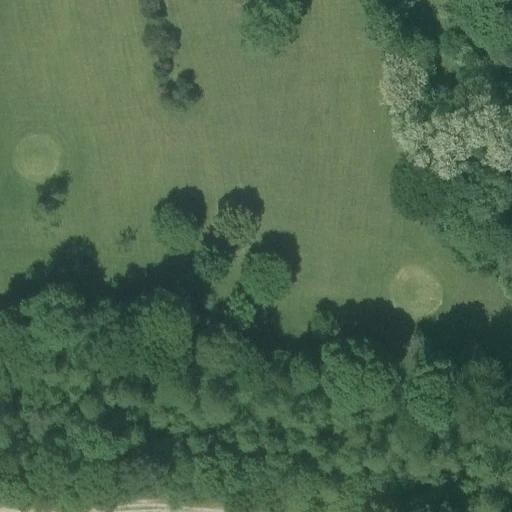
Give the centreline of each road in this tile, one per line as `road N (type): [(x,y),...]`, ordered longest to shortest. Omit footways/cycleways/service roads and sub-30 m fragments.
road 1 (track): [(0,303),(104,302),(511,386)]
road 2 (track): [(134,511),(263,511)]
